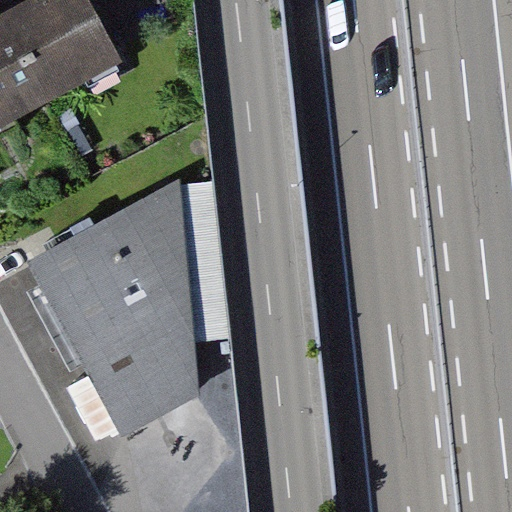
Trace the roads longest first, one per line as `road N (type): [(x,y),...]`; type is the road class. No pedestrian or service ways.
road 1 (tertiary): [(304,511),(248,0)]
road 2 (motorway): [(364,0),(415,511)]
road 3 (motorway): [(511,498),(465,0)]
road 4 (residential): [(88,511),(0,347)]
